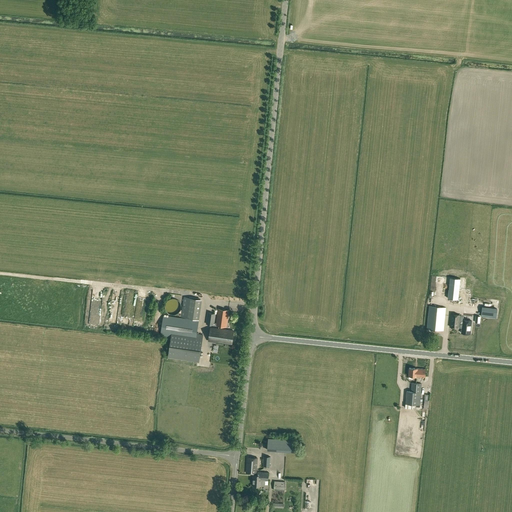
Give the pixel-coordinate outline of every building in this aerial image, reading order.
[(450,278),(448,298),(458,299),(460,279),(450,278)] [(93,292),(89,323),(95,323),(99,293),(93,292)] [(170,299),(169,300),(167,301),(166,302),(166,304),(165,306),(165,307),(166,309),(166,311),(167,312),(169,313),(171,314),(172,315),(174,315),(176,314),(178,313),(179,312),(180,311),(181,309),(181,307),(181,306),(181,304),(180,302),(179,301),(178,300),(176,299),(174,298),(172,298),(170,299)] [(188,319),(199,320),(202,301),(191,300),(188,319)] [(429,306),(427,329),(443,330),(446,308),(429,306)] [(497,308),(483,307),(481,317),(496,318),(497,308)] [(215,323),(216,314),(208,312),(206,324),(227,327),(229,310),(218,308),(216,323),(215,323)] [(451,314),(450,327),(459,328),(459,327),(462,328),(461,333),(470,334),(472,321),(463,320),(460,320),(460,315),(451,314)] [(160,336),(171,337),(196,341),(197,334),(199,321),(163,315),(160,336)] [(232,344),(234,331),(211,327),(209,341),(232,344)] [(196,341),(171,337),(168,357),(199,362),(203,335),(197,334),(196,341)] [(409,368),(409,376),(425,377),(426,369),(409,368)] [(406,404),(420,405),(421,392),(422,384),(412,383),(411,391),(407,391),(406,404)] [(267,450),(276,451),(277,439),(268,438),(267,450)] [(295,440),(277,439),(276,451),(294,452),(295,440)] [(246,473),(254,473),(257,473),(258,458),(247,457),(246,473)] [(257,473),(254,473),(254,475),(253,485),(254,485),(254,486),(254,487),(257,487),(259,486),(261,486),(261,485),(265,486),(265,480),(269,480),(269,473),(269,472),(258,472),(258,473),(257,473)] [(285,482),(275,481),(274,490),(285,491),(285,482)]
